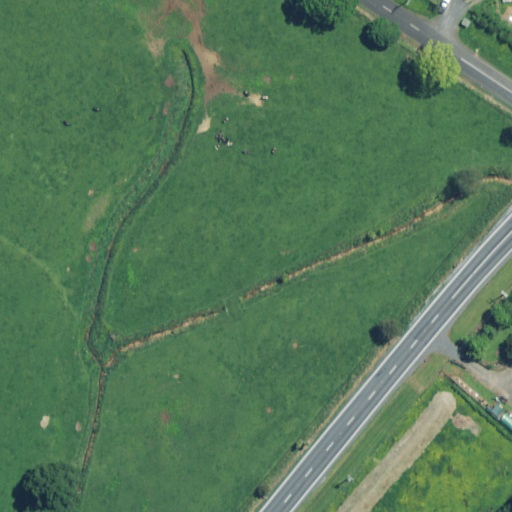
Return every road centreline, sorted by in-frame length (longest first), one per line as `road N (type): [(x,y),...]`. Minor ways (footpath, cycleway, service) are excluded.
road 1 (tertiary): [(511,235),(277,511)]
road 2 (residential): [(374,0),(511,91)]
